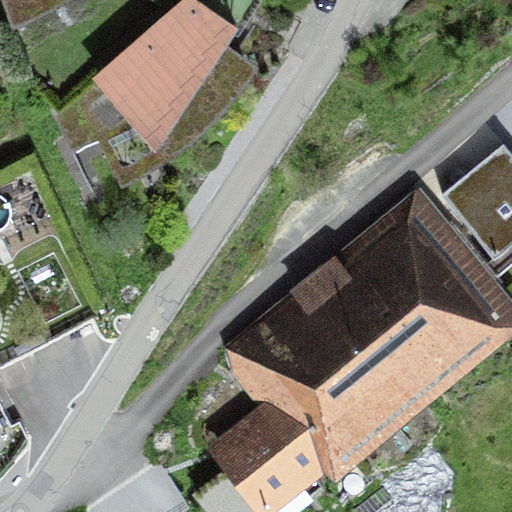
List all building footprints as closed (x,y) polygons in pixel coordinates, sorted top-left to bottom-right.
[(2,0),(11,23),(45,9),(58,0),(2,0)] [(50,112),(71,154),(97,139),(124,182),(190,138),(213,116),(234,94),(259,59),(228,39),(239,20),(209,0),(171,0),(91,71),(100,81),(73,105),(50,112)] [(495,255),(511,240),(511,149),(503,139),(441,192),(495,255)] [(511,329),(511,294),(421,183),(336,252),(334,248),(288,285),(292,290),(215,352),(257,403),(249,409),(239,398),(211,420),(221,431),(206,443),(223,463),(189,490),(206,511),(264,511),(323,465),(332,475),(511,329)] [(55,276),(51,264),(32,272),(36,283),(55,276)] [(85,508),(87,511),(175,511),(189,503),(159,459),(85,508)]
